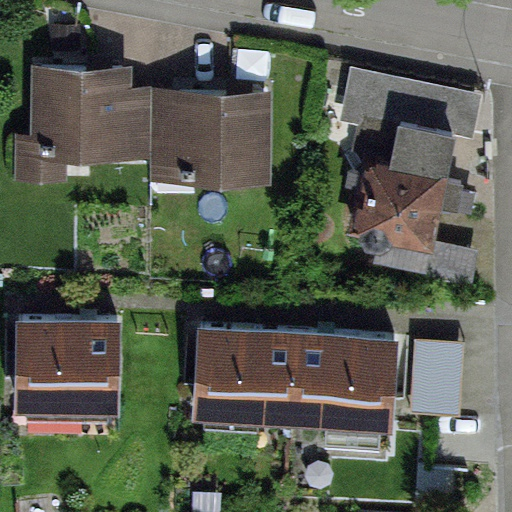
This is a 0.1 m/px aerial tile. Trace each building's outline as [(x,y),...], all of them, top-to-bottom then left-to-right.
[(159,56),(52,52),(48,157),(154,161),(158,80),(159,56)] [(273,84),(158,80),(153,201),(269,205),(273,84)] [(475,157),(385,140),(367,238),(457,254),(475,157)] [(140,310),(35,305),(30,402),(136,407),(140,310)] [(318,318),(219,310),(211,398),(309,408),(318,318)] [(410,326),(318,318),(309,408),(402,417),(410,326)] [(421,330),(421,402),(466,403),(467,330),(421,330)]
